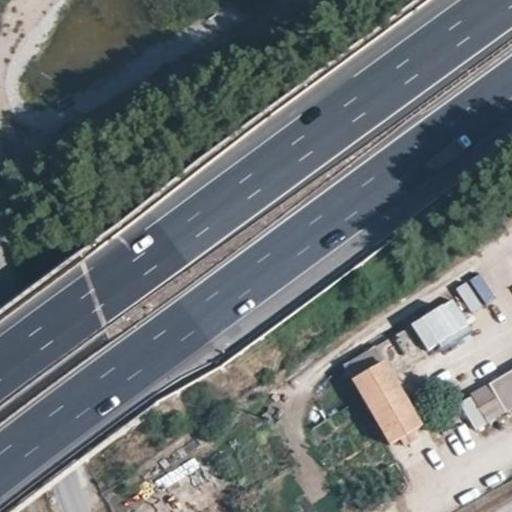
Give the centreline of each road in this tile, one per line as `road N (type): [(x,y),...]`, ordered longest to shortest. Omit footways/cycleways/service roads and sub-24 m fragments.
road 1 (motorway): [(0,461),(511,89)]
road 2 (motorway): [(508,0),(0,371)]
road 3 (residential): [(0,280),(73,493)]
